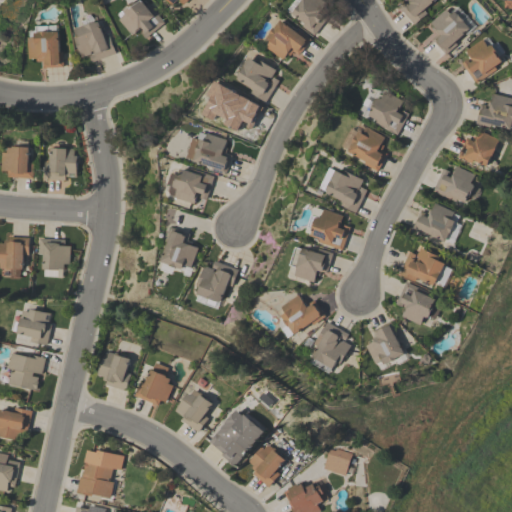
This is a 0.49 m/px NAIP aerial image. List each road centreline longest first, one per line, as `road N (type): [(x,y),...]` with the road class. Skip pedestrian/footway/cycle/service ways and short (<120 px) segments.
road 1 (residential): [(39,511),(99,252),(103,171),(89,98)]
road 2 (tertiary): [(233,0),(142,79),(89,98),(0,93)]
road 3 (residential): [(369,25),(323,68),(279,132),(259,190),(235,227)]
road 4 (residential): [(446,106),(382,222),(360,295)]
road 5 (residential): [(63,414),(105,419),(150,438),(236,511)]
road 6 (residential): [(352,0),(446,106)]
